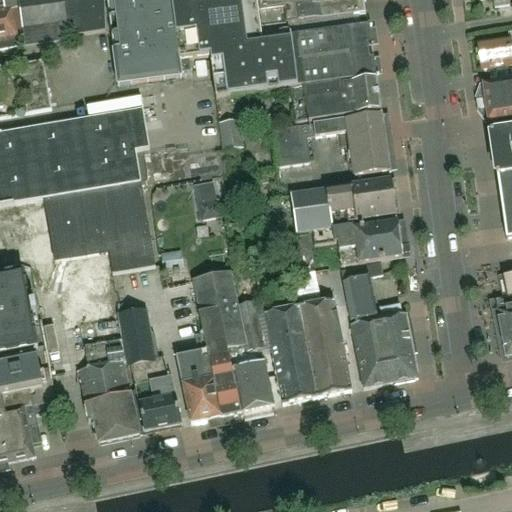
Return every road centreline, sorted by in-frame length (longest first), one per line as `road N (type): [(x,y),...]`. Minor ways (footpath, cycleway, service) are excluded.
road 1 (residential): [(0,502),(471,404)]
road 2 (residential): [(422,0),(439,118),(433,147),(471,404)]
